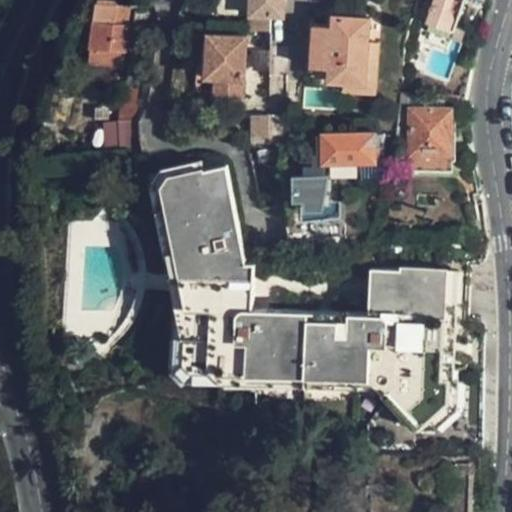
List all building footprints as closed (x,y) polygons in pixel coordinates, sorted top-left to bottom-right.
[(282,23),(282,0),(249,0),(249,21),(282,23)] [(465,0),(436,0),(430,20),(456,29),(453,36),(463,40),(467,28),(457,24),(464,5),(465,0)] [(126,66),(130,25),(116,23),(119,3),(99,2),(93,61),(126,66)] [(360,80),(364,19),(329,17),(328,28),(311,27),(309,67),(312,67),(337,68),(337,76),(337,80),(341,80),(360,80)] [(379,20),(364,19),(360,80),(341,80),(340,92),(375,93),(379,20)] [(211,85),(214,40),(201,41),(200,87),(207,106),(219,106),(220,86),(211,85)] [(247,42),(214,40),(211,85),(220,86),(219,106),(246,107),(247,42)] [(337,68),(312,67),(311,76),(337,76),(337,68)] [(146,122),(150,83),(125,81),(121,121),(146,122)] [(451,150),(449,105),(413,106),(414,150),(451,150)] [(377,158),(377,144),(387,143),(386,131),(328,133),(329,160),(377,158)] [(381,377),(366,377),(221,380),(221,387),(181,389),(177,307),(149,170),(183,164),(212,159),(210,147),(178,153),(134,161),(164,304),(168,396),(366,389),(377,389),(381,392),(388,385),(381,377)] [(221,380),(366,377),(381,377),(388,385),(381,392),(379,394),(414,428),(419,427),(444,403),(443,381),(436,381),(436,269),(367,269),(368,299),(363,299),(248,298),(241,254),(233,256),(227,230),(212,159),(183,164),(149,170),(177,307),(181,389),(221,387),(221,380)] [(296,171),(297,198),(305,197),(306,219),(344,217),(343,198),(331,198),(330,170),(296,171)] [(462,239),(489,239),(486,220),(462,221),(462,239)] [(293,239),(320,237),(320,222),(292,223),(293,239)] [(449,270),(436,269),(436,381),(443,381),(444,403),(419,427),(433,429),(456,406),(456,380),(450,380),(449,270)]
